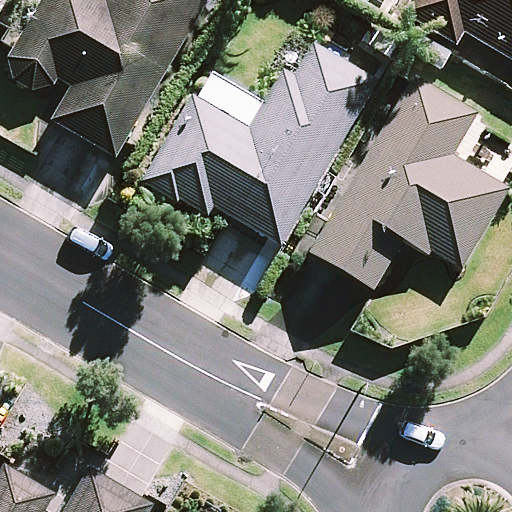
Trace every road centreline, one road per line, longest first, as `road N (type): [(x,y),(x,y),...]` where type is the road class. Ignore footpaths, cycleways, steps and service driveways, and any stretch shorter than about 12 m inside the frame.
road 1 (residential): [(0,254),(393,483)]
road 2 (residential): [(393,483),(439,445),(469,439),(511,449)]
